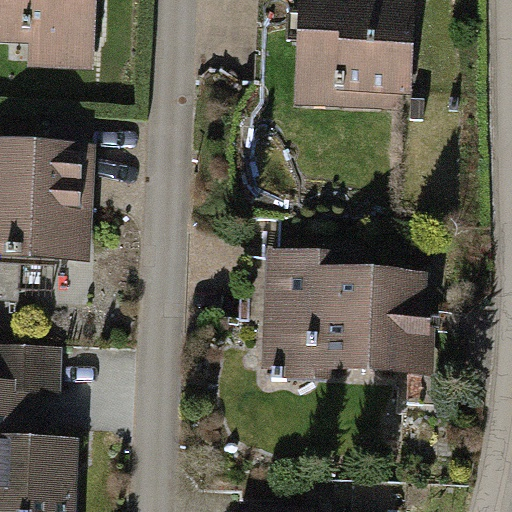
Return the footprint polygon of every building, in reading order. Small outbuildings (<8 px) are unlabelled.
[(0,0),(0,31),(87,35),(88,0),(0,0)] [(414,3),(338,0),(302,0),(300,78),(337,79),(337,89),(410,91),(414,3)] [(84,155),(0,151),(0,250),(7,251),(7,258),(22,258),(22,252),(79,255),(84,155)] [(352,262),(243,258),(242,321),(275,322),(274,340),(304,340),(305,344),(310,351),(313,351),(313,367),(409,370),(408,404),(426,404),(429,315),(419,315),(420,280),(352,278),(352,262)] [(56,352),(0,348),(0,511),(70,511),(73,449),(21,446),(24,392),(53,394),(56,352)]
